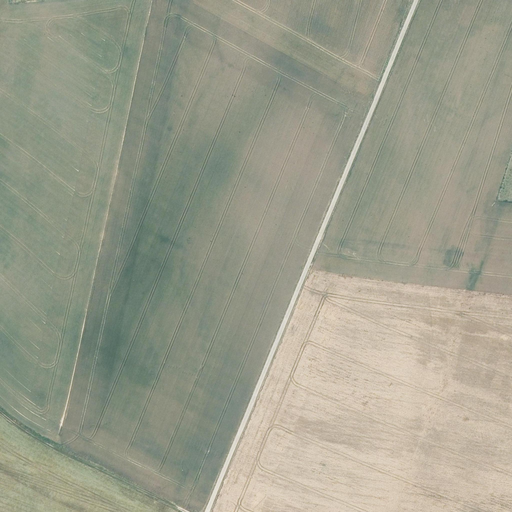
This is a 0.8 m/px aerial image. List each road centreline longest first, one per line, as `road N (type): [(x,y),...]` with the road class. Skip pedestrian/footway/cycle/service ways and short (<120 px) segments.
road 1 (track): [(207,511),(416,0)]
road 2 (track): [(0,410),(56,450),(185,511)]
